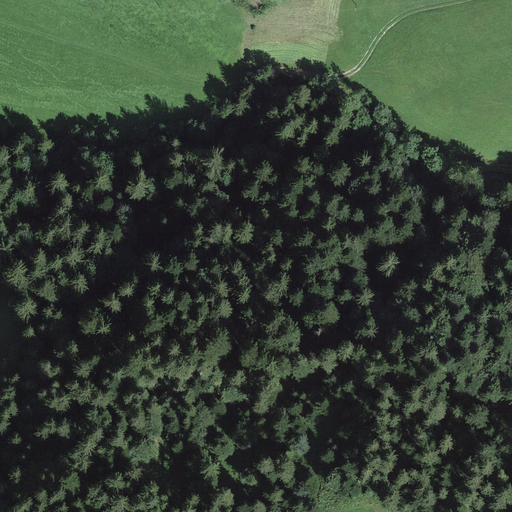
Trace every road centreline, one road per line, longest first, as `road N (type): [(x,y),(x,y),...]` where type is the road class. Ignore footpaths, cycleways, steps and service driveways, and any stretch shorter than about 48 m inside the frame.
road 1 (track): [(0,20),(204,82),(264,66),(302,71),(338,88),(428,160),(511,167)]
road 2 (track): [(322,78),(352,70),(401,15),(458,0)]
